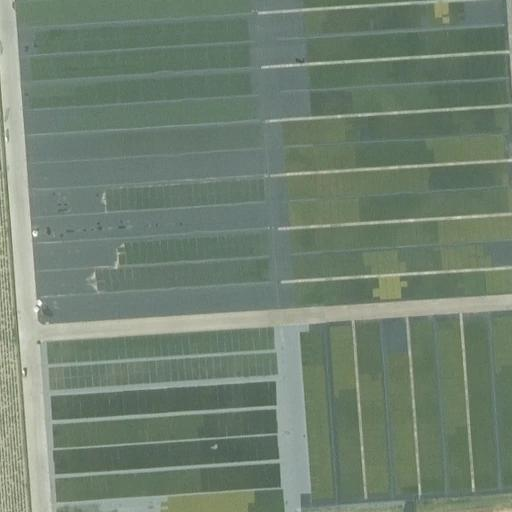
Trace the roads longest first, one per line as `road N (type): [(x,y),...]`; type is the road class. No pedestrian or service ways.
road 1 (track): [(4,0),(40,511)]
road 2 (track): [(28,335),(511,303)]
